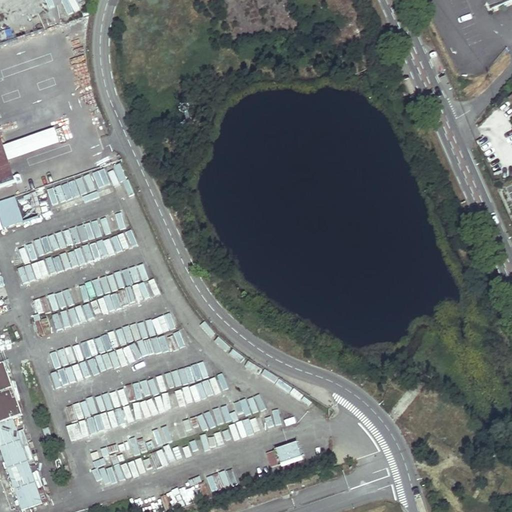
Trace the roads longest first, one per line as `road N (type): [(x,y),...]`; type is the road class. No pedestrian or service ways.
road 1 (unclassified): [(108,0),(103,71),(112,104),(198,288),(252,345),(342,387),(380,418),(401,451),(419,511)]
road 2 (primary): [(446,128),(511,275)]
road 3 (primary): [(390,0),(446,128)]
